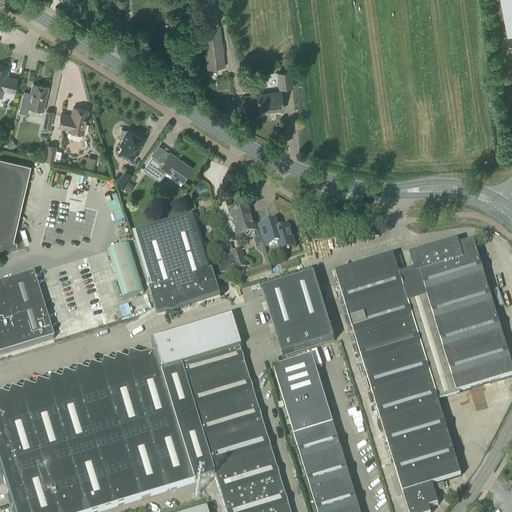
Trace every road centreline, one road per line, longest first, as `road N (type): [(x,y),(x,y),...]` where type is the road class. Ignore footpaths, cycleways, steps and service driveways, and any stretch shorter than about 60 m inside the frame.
road 1 (tertiary): [(501,204),(447,190),(373,193),(266,160),(5,0)]
road 2 (residential): [(0,370),(236,307),(298,511)]
